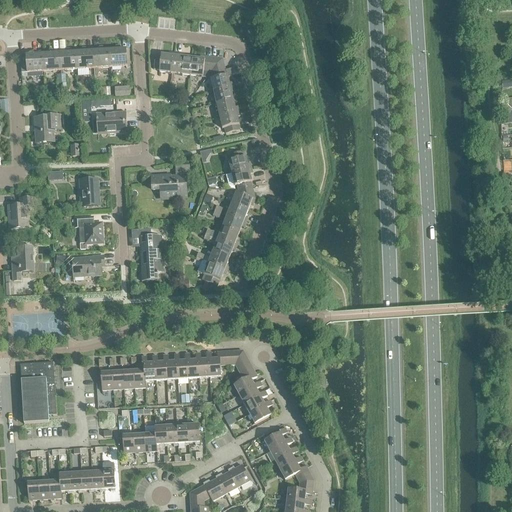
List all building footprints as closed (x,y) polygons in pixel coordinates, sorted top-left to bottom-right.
[(98,51),(93,52),(94,69),(110,68),(109,48),(97,49),(98,51)] [(121,48),(109,48),(110,68),(127,67),(126,50),(121,50),(121,48)] [(64,53),(59,54),(60,71),(77,70),(76,50),(64,51),(64,53)] [(87,50),(76,50),(77,70),(94,69),(93,52),(88,52),(87,50)] [(44,72),(43,52),(31,53),(31,56),(20,56),(21,74),(44,72)] [(54,52),(43,52),(44,72),(60,71),(59,54),(54,54),(54,52)] [(159,73),(172,74),(174,54),(169,53),(169,56),(161,55),(161,56),(155,56),(153,70),(159,71),(159,73)] [(174,74),(190,76),(192,59),(184,58),(185,55),(174,54),(172,74),(174,74)] [(203,72),(211,72),(222,59),(200,57),(199,60),(192,59),(190,76),(203,78),(203,72)] [(210,80),(213,92),(233,88),(232,83),(229,83),(227,76),(226,76),(222,59),(211,72),(212,79),(210,80)] [(65,83),(65,75),(57,76),(57,83),(65,83)] [(213,92),(216,105),(233,101),(231,93),(234,92),(233,88),(213,92)] [(216,105),(219,117),(239,112),(238,107),(235,108),(233,101),(216,105)] [(239,112),(219,117),(222,129),(224,129),(225,134),(240,131),(238,125),(239,125),(237,118),(240,117),(239,112)] [(127,128),(126,116),(117,116),(116,113),(107,114),(107,115),(96,115),(97,132),(107,132),(107,135),(124,134),(124,128),(127,128)] [(35,131),(35,132),(35,144),(47,143),(47,140),(52,140),(52,143),(54,143),(54,136),(52,136),(51,131),(60,130),(59,118),(34,119),(34,126),(36,125),(36,131),(35,131)] [(228,161),(231,174),(251,169),(250,164),(247,165),(245,157),(245,158),(243,152),(229,155),(230,161),(228,161)] [(171,177),(152,178),(153,192),(163,191),(164,200),(172,199),(172,197),(177,197),(177,199),(186,198),(184,176),(190,176),(189,165),(175,166),(176,177),(171,177)] [(237,186),(238,191),(252,188),(251,182),(250,174),(252,174),(251,169),(231,174),(234,186),(237,186)] [(215,185),(213,179),(206,180),(208,187),(215,185)] [(80,182),(82,206),(98,205),(97,181),(80,182)] [(236,193),(231,205),(248,211),(250,204),(253,205),(255,200),(252,188),(238,191),(238,194),(236,193)] [(8,207),(9,218),(10,228),(27,227),(26,207),(34,206),(34,199),(20,200),(21,207),(8,207)] [(231,205),(227,216),(246,224),(247,219),(245,218),(248,211),(231,205)] [(227,216),(222,228),(238,235),(241,228),(244,229),(246,224),(227,216)] [(93,217),(74,219),(75,229),(79,229),(80,251),(85,250),(85,245),(103,244),(101,224),(88,225),(88,218),(93,218),(93,217)] [(222,228),(217,240),(237,248),(238,243),(236,242),(238,235),(222,228)] [(164,274),(162,255),(161,237),(139,238),(141,282),(158,281),(157,274),(164,274)] [(217,240),(213,252),(229,258),(232,251),(235,252),(237,248),(217,240)] [(12,262),(13,282),(20,281),(20,273),(31,272),(31,273),(33,272),(32,249),(31,249),(18,250),(18,249),(19,261),(12,262)] [(213,252),(208,263),(227,271),(229,267),(226,265),(229,258),(213,252)] [(72,260),(73,278),(101,276),(101,267),(104,267),(103,257),(92,258),(93,259),(87,259),(87,260),(75,261),(75,260),(72,260)] [(227,271),(208,263),(204,275),(206,276),(203,282),(217,287),(219,282),(220,282),(223,275),(226,276),(227,271)] [(232,366),(235,366),(247,359),(243,352),(231,352),(232,366)] [(220,367),(226,367),(225,353),(217,353),(217,360),(219,360),(220,367)] [(199,379),(210,379),(208,360),(206,361),(201,361),(200,354),(195,355),(196,361),(198,361),(199,379)] [(221,378),(220,367),(219,360),(217,360),(212,360),(211,354),(206,354),(206,361),(208,360),(210,379),(221,378)] [(188,380),(199,379),(198,361),(196,361),(190,362),(190,355),(185,355),(185,362),(187,362),(188,380)] [(166,381),(177,381),(176,363),(174,363),(168,363),(168,356),(163,357),(163,363),(165,363),(166,381)] [(177,381),(188,380),(187,362),(185,362),(179,362),(179,356),(174,356),(174,363),(176,363),(177,381)] [(156,382),(166,381),(165,363),(163,363),(158,364),(157,357),(152,357),(153,364),(155,364),(156,382)] [(145,383),(156,382),(155,364),(153,364),(147,364),(146,358),(141,358),(142,365),(143,365),(144,371),(145,383)] [(235,366),(238,371),(250,365),(247,359),(235,366)] [(48,416),(56,416),(55,397),(54,384),(53,363),(42,364),(42,366),(34,367),(33,365),(20,366),(24,425),(49,423),(48,416)] [(240,376),(253,370),(250,365),(238,371),(240,376)] [(234,387),(239,396),(255,388),(254,386),(251,381),(257,378),(253,370),(240,376),(243,381),(234,387)] [(146,389),(145,383),(144,371),(134,372),(135,390),(146,389)] [(124,391),(135,390),(134,372),(123,373),(124,391)] [(102,392),(113,391),(112,373),(101,374),(102,392)] [(113,391),(124,391),(123,373),(112,373),(113,391)] [(243,381),(240,376),(235,379),(238,384),(243,381)] [(239,396),(244,406),(260,397),(259,395),(256,390),(262,387),(260,383),(254,386),(255,388),(239,396)] [(244,406),(249,415),(265,407),(264,405),(261,400),(267,397),(265,392),(259,395),(260,397),(244,406)] [(180,396),(181,404),(189,404),(189,395),(180,396)] [(265,407),(249,415),(255,425),(270,416),(267,409),(272,406),(270,402),(264,405),(265,407)] [(218,408),(221,414),(226,412),(222,405),(218,408)] [(223,417),(228,427),(236,423),(231,413),(223,417)] [(198,425),(187,426),(188,444),(195,444),(195,446),(199,446),(198,425)] [(187,426),(176,427),(177,445),(184,444),(184,447),(188,446),(188,444),(187,426)] [(154,428),(155,435),(156,446),(162,446),(162,448),(167,448),(167,445),(165,427),(154,428)] [(176,427),(165,427),(167,445),(173,445),(173,447),(177,447),(177,445),(176,427)] [(264,443),(269,452),(285,444),(284,442),(282,437),(287,434),(285,430),(279,433),(280,434),(264,443)] [(144,435),(134,436),(135,454),(135,456),(138,456),(138,454),(146,453),(144,435)] [(155,435),(144,435),(146,453),(146,456),(149,455),(149,453),(157,453),(156,446),(155,435)] [(135,454),(134,436),(123,437),(124,455),(124,457),(128,457),(127,454),(135,454)] [(269,452),(275,462),(290,453),(290,452),(287,447),(293,443),(290,439),(284,442),(285,444),(269,452)] [(275,462),(280,471),(296,463),(295,461),(292,456),(298,453),(295,449),(290,452),(290,453),(275,462)] [(285,481),(295,476),(301,472),(300,471),(297,466),(303,462),(301,458),(295,461),(296,463),(280,471),(285,481)] [(228,471),(229,473),(237,489),(250,482),(241,466),(234,470),(233,468),(228,471)] [(295,476),(297,481),(310,474),(306,467),(300,471),(301,472),(295,476)] [(103,472),(92,473),(93,491),(100,491),(100,493),(104,493),(104,491),(103,472)] [(114,472),(103,472),(104,491),(110,490),(111,492),(115,492),(115,490),(114,472)] [(92,473),(81,474),(82,492),(89,491),(89,494),(93,493),(93,491),(92,473)] [(215,478),(217,480),(225,495),(237,489),(229,473),(222,477),(221,475),(215,478)] [(59,475),(60,482),(61,493),(67,493),(67,495),(72,495),(71,493),(70,474),(59,475)] [(81,474),(70,474),(71,493),(78,492),(78,494),(82,494),(82,492),(81,474)] [(297,481),(300,485),(313,487),(314,482),(310,474),(297,481)] [(203,485),(204,486),(210,498),(212,502),(225,495),(217,480),(210,483),(209,481),(203,485)] [(49,482),(38,483),(40,501),(40,503),(43,503),(43,501),(50,500),(49,482)] [(49,482),(50,500),(50,503),(54,502),(54,500),(61,500),(61,493),(60,482),(49,482)] [(40,501),(38,483),(27,484),(28,502),(29,502),(29,504),(32,504),(32,501),(40,501)] [(288,490),(287,501),(305,503),(305,501),(305,496),(312,496),(313,487),(300,485),(299,491),(288,490)] [(204,486),(199,489),(205,501),(210,498),(204,486)] [(189,494),(190,504),(204,503),(204,502),(205,501),(199,489),(189,494)] [(287,501),(285,511),(287,511),(303,511),(304,511),(304,506),(311,507),(311,502),(305,501),(305,503),(287,501)]
